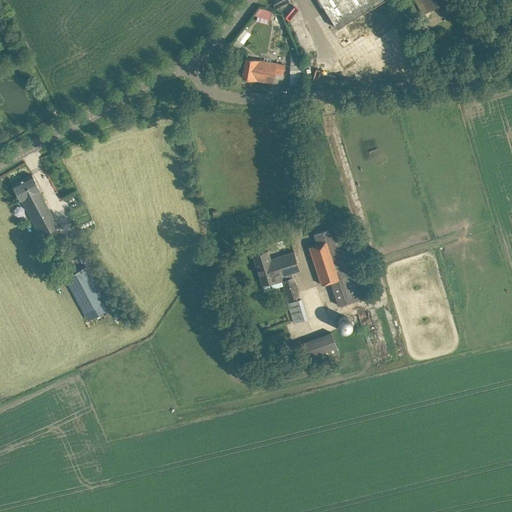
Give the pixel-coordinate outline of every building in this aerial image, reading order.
[(343,24),(353,41),(376,27),(379,32),(400,18),(388,0),(319,0),(336,28),(343,24)] [(415,0),(423,14),(448,0),(415,0)] [(257,6),(255,14),(269,18),(272,11),(257,6)] [(273,82),(281,84),(284,64),(245,57),(242,77),(273,83),(273,82)] [(290,85),(300,86),(300,65),(290,65),(290,73),(291,73),(290,85)] [(309,126),(310,133),(323,132),(322,124),(309,126)] [(39,190),(40,189),(32,174),(12,185),(21,200),(22,200),(41,235),(59,226),(39,190)] [(338,279),(331,281),(338,305),(371,294),(347,222),(314,233),(317,243),(326,241),(338,279)] [(317,243),(309,246),(321,284),(331,281),(338,279),(326,241),(317,243)] [(253,254),(262,284),(281,278),(293,275),(293,272),(299,270),(294,251),(270,258),(268,250),(253,254)] [(86,266),(65,278),(84,313),(106,301),(86,266)] [(281,278),(287,300),(300,296),(293,275),(281,278)] [(307,318),(301,299),(287,303),(293,322),(307,318)] [(337,323),(337,324),(337,325),(337,326),(338,327),(338,328),(339,329),(340,330),(341,330),(341,331),(342,331),(343,331),(344,331),(345,331),(346,331),(347,331),(348,331),(349,330),(350,329),(351,328),(351,327),(352,327),(352,326),(352,325),(352,324),(352,323),(352,322),(352,321),(351,320),(350,319),(350,318),(349,318),(349,317),(348,317),(347,317),(346,316),(345,316),(344,316),(343,316),(342,317),(341,317),(340,318),(339,318),(339,319),(338,320),(338,321),(337,322),(337,323)] [(256,342),(262,357),(292,345),(286,330),(256,342)] [(339,355),(331,332),(294,346),(302,368),(339,355)]
